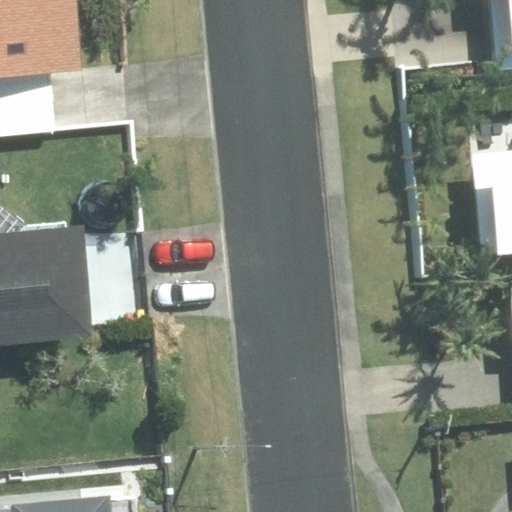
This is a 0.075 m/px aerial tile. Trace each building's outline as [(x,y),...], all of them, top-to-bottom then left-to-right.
[(51,0),(0,0),(0,135),(42,131),(36,73),(58,71),(51,0)] [(511,0),(471,0),(479,72),(511,69),(511,0)] [(511,151),(452,156),(460,257),(511,252),(511,268),(489,270),(495,343),(509,342),(511,382),(511,151)] [(0,344),(65,338),(54,225),(0,229),(0,344)] [(114,511),(112,483),(4,492),(5,511),(114,511)]
